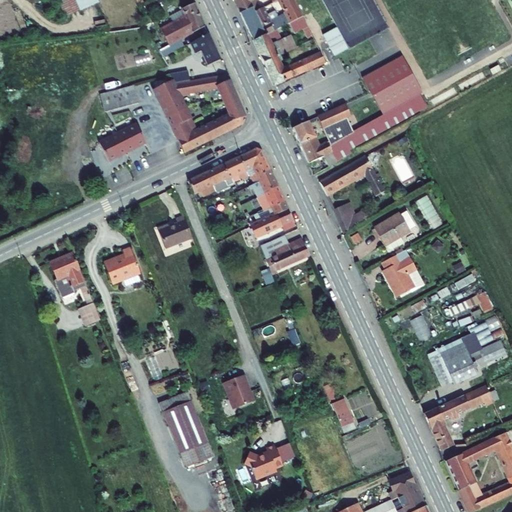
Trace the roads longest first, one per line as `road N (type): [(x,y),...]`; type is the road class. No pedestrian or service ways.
road 1 (secondary): [(269,127),(446,511)]
road 2 (tertiary): [(0,255),(269,127)]
road 3 (secondary): [(211,0),(269,127)]
